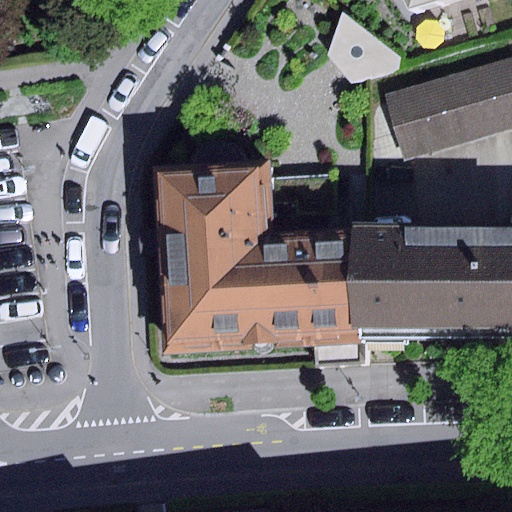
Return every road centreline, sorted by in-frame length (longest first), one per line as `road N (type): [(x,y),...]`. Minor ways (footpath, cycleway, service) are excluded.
road 1 (residential): [(214,0),(107,167),(101,205),(116,444)]
road 2 (residential): [(116,444),(511,443)]
